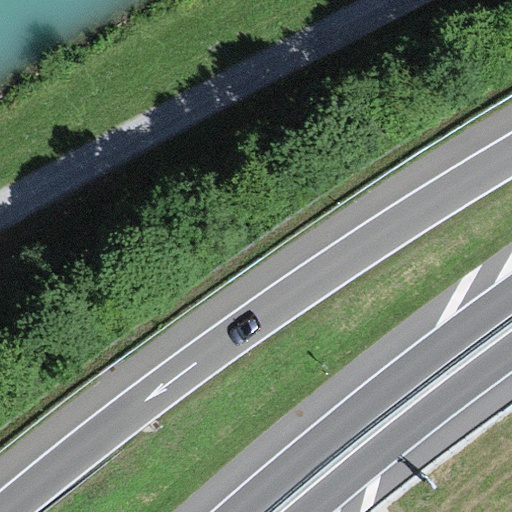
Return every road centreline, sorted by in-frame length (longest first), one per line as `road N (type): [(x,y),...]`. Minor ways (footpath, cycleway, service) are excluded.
road 1 (motorway): [(511,157),(350,257),(98,437),(10,511)]
road 2 (track): [(400,0),(0,213)]
road 3 (trunk): [(511,298),(241,511)]
road 4 (trunk): [(306,511),(511,350)]
